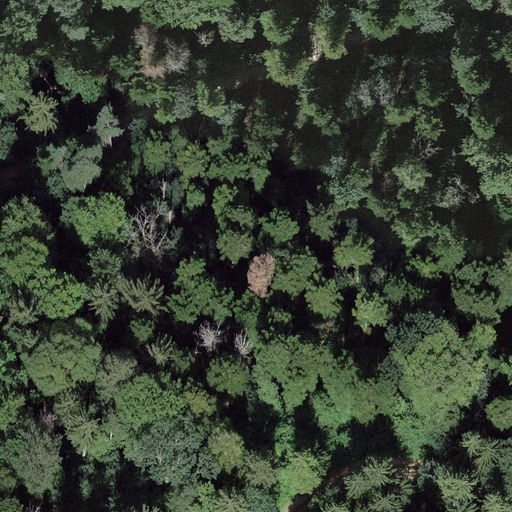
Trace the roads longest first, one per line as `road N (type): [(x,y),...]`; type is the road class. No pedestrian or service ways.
road 1 (track): [(511,18),(272,88),(0,191)]
road 2 (track): [(334,511),(408,497),(464,511)]
